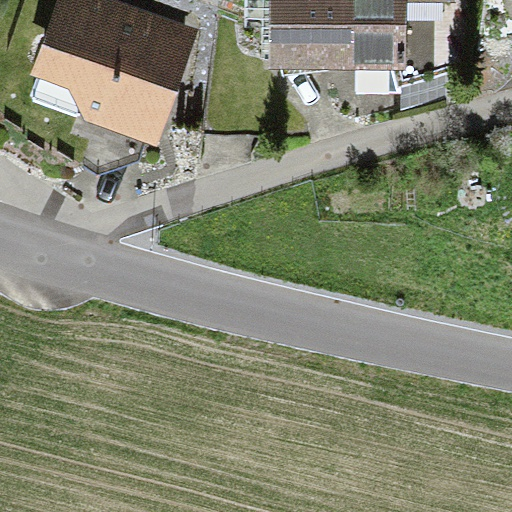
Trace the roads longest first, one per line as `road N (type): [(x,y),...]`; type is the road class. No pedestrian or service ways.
road 1 (residential): [(511,113),(112,217),(45,259)]
road 2 (unclassified): [(45,259),(272,330),(511,372)]
